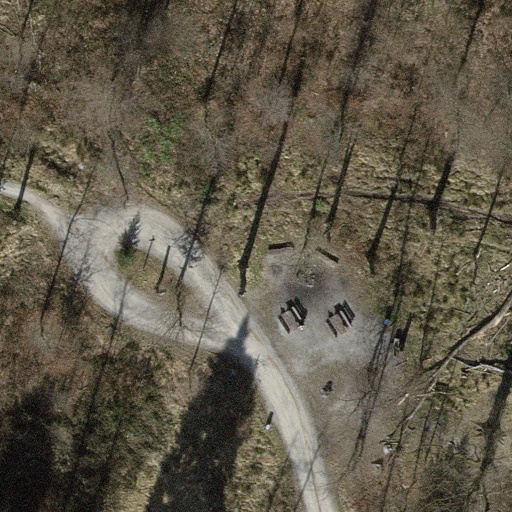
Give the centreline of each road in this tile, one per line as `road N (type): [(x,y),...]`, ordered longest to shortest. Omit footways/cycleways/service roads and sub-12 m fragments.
road 1 (track): [(323,511),(272,389),(205,266),(172,239),(133,227),(92,241)]
road 2 (track): [(222,308),(179,334),(136,321),(100,281),(92,241),(0,181)]
